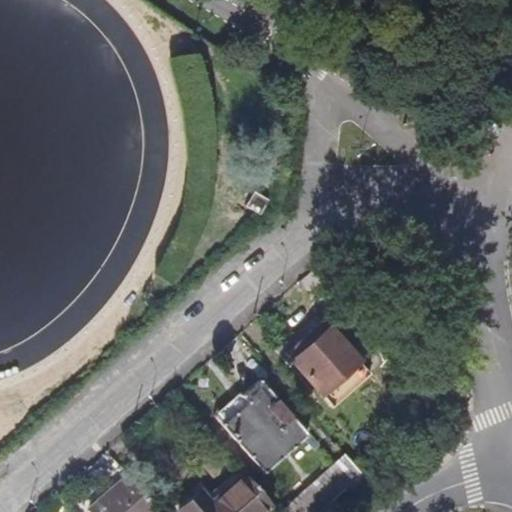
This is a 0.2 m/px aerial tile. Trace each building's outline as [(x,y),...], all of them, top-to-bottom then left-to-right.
[(472,102),(511,66),(511,25),(452,79),(472,102)] [(254,191),(245,206),(260,214),(268,200),(254,191)] [(283,355),(289,361),(331,325),(325,318),(283,355)] [(372,372),(331,325),(289,361),(330,409),(372,372)] [(247,403),(221,425),(264,473),(307,435),(258,380),(240,396),(247,403)] [(212,415),(221,425),(247,403),(240,396),(237,393),(212,415)] [(321,511),(362,475),(345,455),(281,511),(321,511)] [(243,472),(239,468),(208,494),(212,499),(243,472)] [(262,511),(271,504),(243,472),(212,499),(208,494),(202,488),(176,510),(177,511),(262,511)] [(154,511),(158,509),(128,476),(88,511),(89,511),(154,511)] [(172,505),(176,510),(202,488),(197,483),(172,505)]
